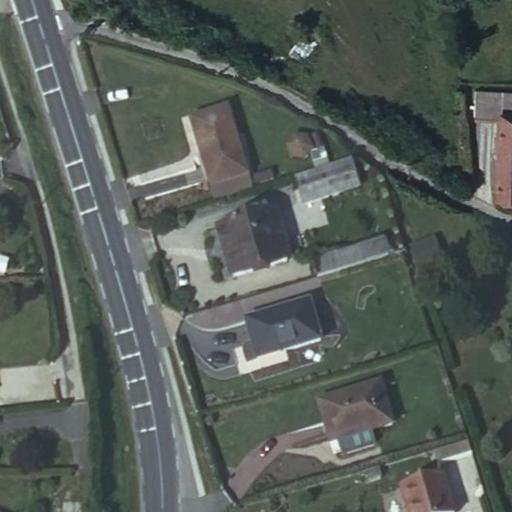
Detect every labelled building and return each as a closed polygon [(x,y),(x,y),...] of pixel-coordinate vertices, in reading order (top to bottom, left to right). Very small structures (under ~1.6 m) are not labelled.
[(498,131),(511,132),(511,106),(500,104),(498,131)] [(186,118),(207,184),(238,175),(215,109),(186,118)] [(293,137),(289,160),(310,163),(314,141),(293,137)] [(358,184),(349,157),(295,175),(303,201),(358,184)] [(207,184),(212,199),(242,189),(238,175),(207,184)] [(262,215),(213,230),(228,276),(277,261),(262,215)] [(384,230),(311,254),(316,269),(389,245),(384,230)] [(437,239),(410,247),(417,273),(444,265),(437,239)] [(306,298),(247,316),(259,352),(279,345),(281,349),(320,335),(306,298)] [(381,373),(320,393),(333,437),(341,435),(342,443),(346,442),(349,445),(379,436),(375,423),(397,416),(381,373)] [(438,466),(399,478),(410,511),(430,511),(451,505),(438,466)]
